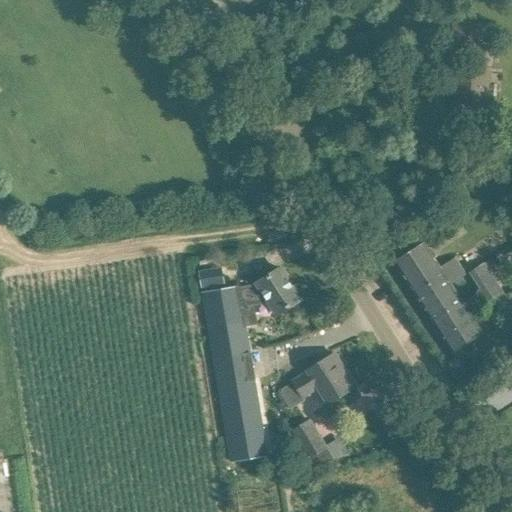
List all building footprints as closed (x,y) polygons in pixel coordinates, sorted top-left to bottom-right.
[(20,46),(2,48),(4,71),(22,69),(20,46)] [(455,68),(452,110),(487,113),(491,70),(455,68)] [(411,250),(394,261),(453,353),(484,333),(474,318),(479,305),(483,300),(486,298),(491,305),(506,295),(485,262),(465,275),(455,260),(442,268),(424,240),(411,250)] [(199,271),(202,286),(224,282),(221,267),(199,271)] [(245,286),(206,292),(231,461),(267,454),(246,326),(242,327),(239,309),(246,307),(273,304),(279,313),(283,310),(300,299),(280,268),(264,279),(259,282),(260,283),(245,286)] [(339,368),(342,365),(334,353),(308,370),(309,372),(294,382),(282,389),(284,399),(290,409),(306,400),(303,395),(318,385),(329,403),(355,387),(355,386),(351,388),(339,368)] [(312,463),(333,457),(309,418),(290,429),(299,444),(295,446),(300,457),(306,453),(312,463)]
